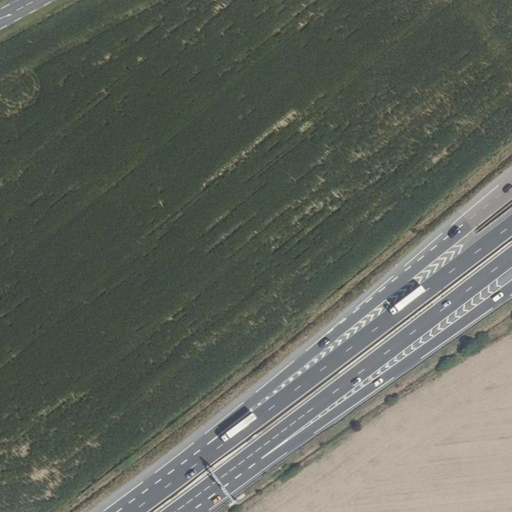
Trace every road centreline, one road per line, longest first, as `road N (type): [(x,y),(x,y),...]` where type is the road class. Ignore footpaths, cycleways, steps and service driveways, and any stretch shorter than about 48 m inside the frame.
road 1 (trunk): [(511,189),(246,403),(211,449)]
road 2 (trunk): [(511,222),(211,449)]
road 3 (trunk): [(257,455),(511,256)]
road 4 (trunk): [(257,455),(330,418),(511,286)]
